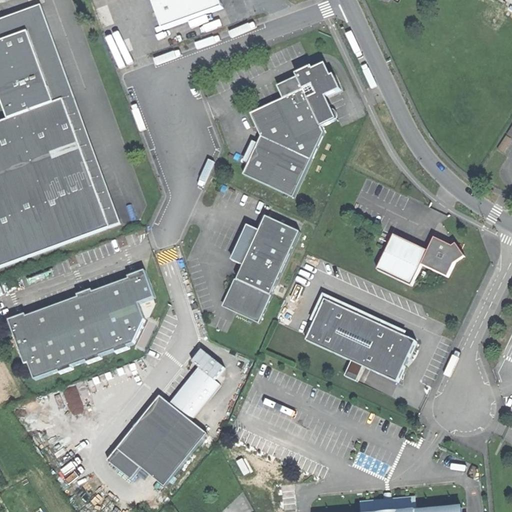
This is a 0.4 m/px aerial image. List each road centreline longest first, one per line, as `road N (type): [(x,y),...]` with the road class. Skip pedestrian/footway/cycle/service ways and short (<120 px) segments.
road 1 (unclassified): [(348,3),(181,66),(167,84),(188,189),(171,226)]
road 2 (tertiary): [(511,223),(464,196),(421,152),(348,3)]
road 3 (unknown): [(444,430),(415,393),(421,326),(411,314),(315,271)]
road 4 (unknown): [(53,0),(129,193)]
road 5 (unclassified): [(511,256),(470,349),(463,408)]
road 6 (unknown): [(188,175),(219,243),(222,295)]
